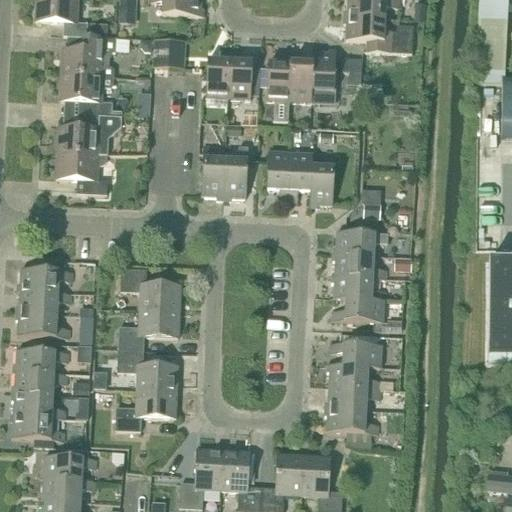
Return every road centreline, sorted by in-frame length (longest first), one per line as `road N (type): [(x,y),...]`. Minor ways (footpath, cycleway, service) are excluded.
road 1 (residential): [(217,232),(211,406),(236,421),(278,420),(294,400),(300,249),(277,234)]
road 2 (residential): [(217,232),(0,221)]
